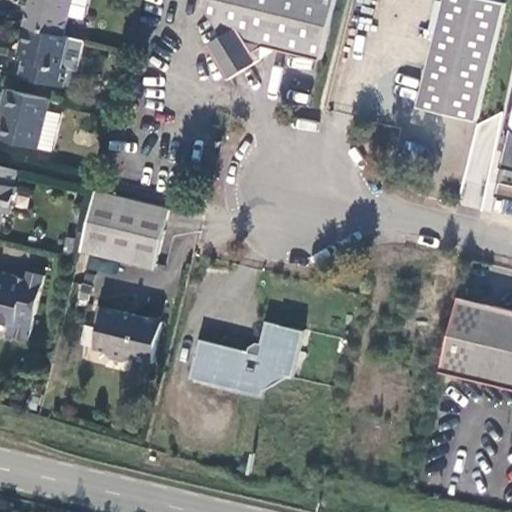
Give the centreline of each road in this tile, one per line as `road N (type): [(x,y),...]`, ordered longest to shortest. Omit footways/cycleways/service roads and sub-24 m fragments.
road 1 (unclassified): [(511,236),(313,188),(242,217)]
road 2 (secondary): [(177,511),(0,470)]
